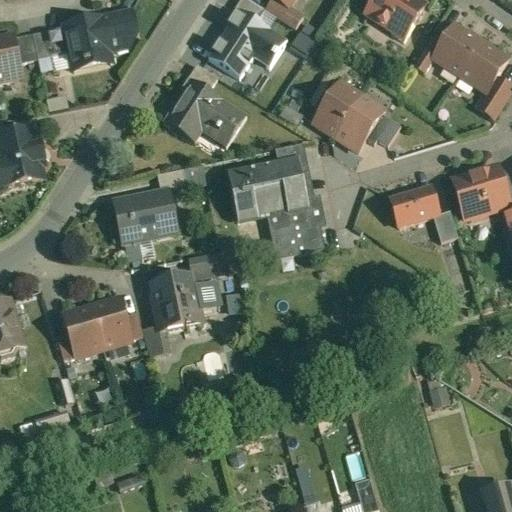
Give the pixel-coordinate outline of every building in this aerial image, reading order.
[(265,13),(245,0),(242,0),(234,13),(239,16),(240,15),(257,26),(265,13)] [(294,0),(271,0),(273,1),(287,10),(288,10),(294,0)] [(378,0),(375,5),(367,18),(393,35),(392,37),(404,45),(414,29),(412,28),(425,8),(412,0),(378,0)] [(287,10),(273,1),(265,13),(295,33),(303,20),(288,10),(287,10)] [(239,16),(209,62),(239,82),(257,55),(274,65),(284,49),(268,38),(270,35),(257,26),(240,15),(239,16)] [(125,18),(63,29),(64,33),(69,58),(72,75),(74,74),(74,72),(90,69),(90,66),(108,63),(109,67),(111,67),(109,56),(131,51),(125,18)] [(481,47),(454,30),(442,48),(432,63),(433,64),(459,81),(481,47)] [(64,33),(33,38),(38,64),(69,58),(64,33)] [(33,38),(14,42),(19,68),(38,64),(33,38)] [(13,40),(0,42),(0,86),(22,82),(19,68),(14,42),(13,40)] [(433,41),(413,71),(424,78),(433,64),(432,63),(442,48),(433,41)] [(481,47),(459,81),(486,98),(496,82),(508,64),(481,47)] [(218,83),(197,69),(187,85),(192,88),(194,86),(209,96),(218,83)] [(511,92),(496,82),(486,98),(477,112),(494,123),(511,95),(511,92)] [(340,87),(337,91),(330,85),(313,110),(321,116),(314,128),(336,142),(362,101),(340,87)] [(209,96),(194,86),(192,88),(166,131),(191,147),(200,132),(228,150),(247,121),(209,96)] [(362,101),(336,142),(358,156),(366,144),(382,119),(384,116),(362,101)] [(401,131),(382,119),(366,144),(374,149),(377,144),(388,151),(401,131)] [(5,139),(0,139),(0,165),(1,170),(0,170),(0,194),(3,194),(6,190),(43,183),(41,171),(46,170),(40,144),(35,145),(33,133),(5,139)] [(303,149),(274,155),(277,166),(297,162),(301,180),(309,178),(303,149)] [(277,166),(228,177),(236,216),(253,212),(255,221),(266,218),(276,265),(325,254),(320,234),(314,235),(301,180),(297,162),(277,166)] [(497,173),(453,186),(465,224),(471,223),(475,225),(484,222),(486,218),(505,212),(508,207),(497,173)] [(182,174),(157,179),(160,194),(185,189),(182,174)] [(430,193),(390,205),(399,232),(433,222),(439,221),(438,220),(430,193)] [(169,198),(114,209),(123,249),(177,238),(169,198)] [(450,216),(438,220),(439,221),(433,222),(441,248),(458,243),(450,216)] [(225,256),(196,262),(199,278),(228,273),(225,256)] [(192,280),(149,288),(159,338),(201,330),(192,280)] [(234,299),(235,318),(247,317),(247,298),(234,299)] [(119,303),(91,311),(104,354),(132,346),(132,345),(124,321),(119,303)] [(10,305),(0,307),(0,362),(1,363),(13,359),(17,352),(24,350),(10,305)] [(91,311),(63,319),(69,338),(76,362),(104,354),(91,311)] [(144,341),(137,318),(124,321),(132,345),(144,341)] [(69,338),(56,342),(64,365),(76,362),(69,338)] [(446,392),(430,396),(434,411),(450,407),(446,392)] [(306,471),(295,474),(305,508),(316,505),(306,471)] [(110,476),(94,481),(97,491),(113,487),(110,476)] [(142,479),(118,487),(120,494),(144,486),(142,479)] [(379,511),(371,483),(356,487),(363,511),(379,511)] [(511,511),(511,503),(508,490),(485,497),(488,511),(511,511)]
